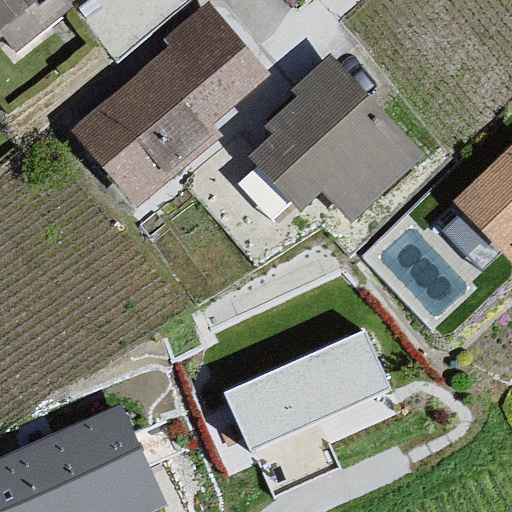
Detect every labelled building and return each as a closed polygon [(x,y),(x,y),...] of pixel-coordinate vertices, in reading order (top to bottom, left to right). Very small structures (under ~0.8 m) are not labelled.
[(0,0),(0,33),(10,46),(67,0),(0,0)] [(204,11),(73,128),(138,200),(211,134),(204,126),(261,75),(204,11)] [(419,155),(331,58),(294,91),(301,98),(269,126),(277,135),(254,155),(301,207),(326,185),(352,214),(419,155)] [(511,145),(455,200),(511,258),(511,145)] [(365,334),(228,395),(254,454),(391,393),(365,334)] [(118,417),(0,469),(0,511),(145,511),(158,507),(118,417)]
